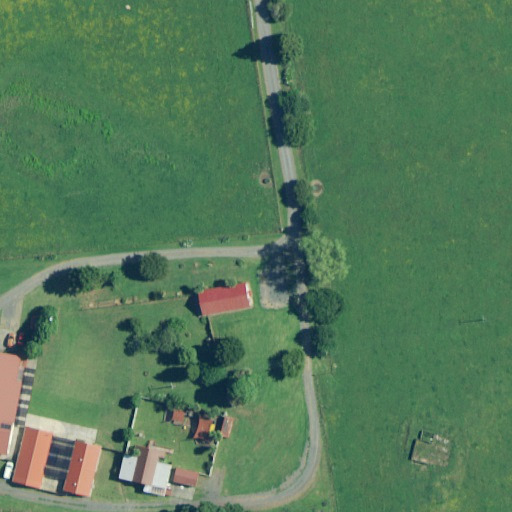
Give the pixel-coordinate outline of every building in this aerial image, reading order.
[(251,308),(247,285),(200,293),(204,316),(251,308)] [(25,359),(0,353),(0,454),(9,456),(22,388),(20,387),(25,359)] [(234,419),(226,418),(222,437),(230,438),(234,419)] [(55,435),(28,428),(15,483),(42,489),(55,435)] [(102,448),(78,442),(66,492),(90,497),(102,448)] [(167,497),(173,467),(173,466),(182,468),(184,457),(140,447),(138,459),(127,456),(122,480),(148,485),(146,493),(167,497)] [(201,474),(179,469),(176,483),(198,488),(201,474)]
